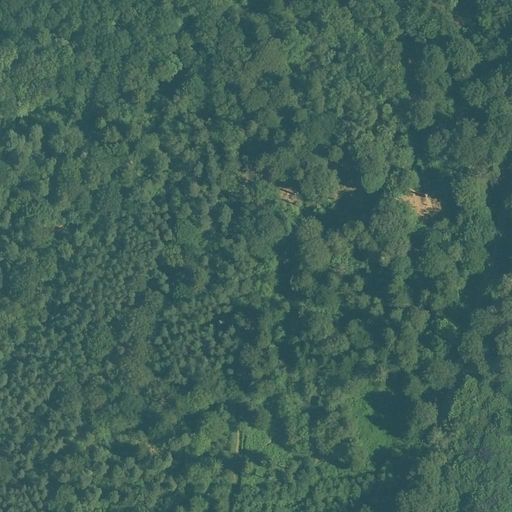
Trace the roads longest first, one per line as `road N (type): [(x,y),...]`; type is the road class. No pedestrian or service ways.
road 1 (track): [(231,511),(253,295),(253,210),(210,0)]
road 2 (track): [(412,511),(511,186)]
